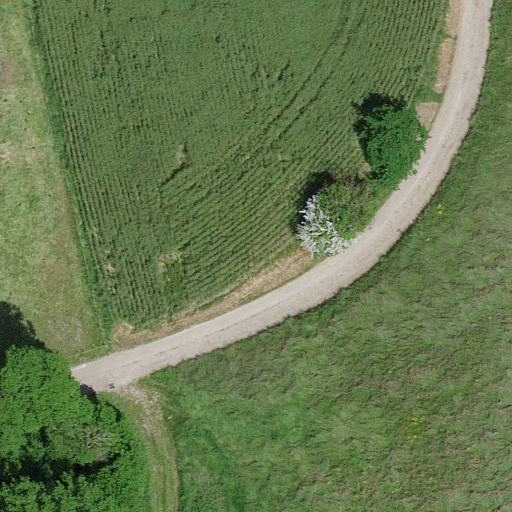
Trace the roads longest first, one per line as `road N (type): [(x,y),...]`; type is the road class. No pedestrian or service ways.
road 1 (track): [(0,425),(358,269),(455,133),(475,0)]
road 2 (track): [(160,360),(167,407),(162,511)]
